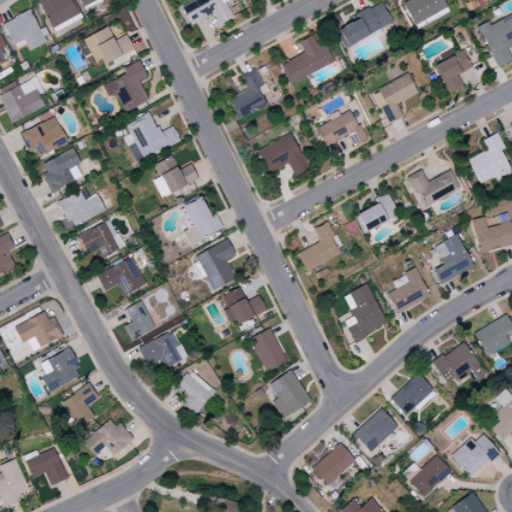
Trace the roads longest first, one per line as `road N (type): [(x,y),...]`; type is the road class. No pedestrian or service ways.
road 1 (residential): [(141,0),(345,403)]
road 2 (tertiary): [(0,159),(122,379),(183,436)]
road 3 (residential): [(264,476),(408,346),(511,282)]
road 4 (residential): [(256,229),(511,91)]
road 5 (residential): [(180,76),(322,0)]
road 6 (tertiary): [(183,436),(264,476),(302,511)]
road 7 (residential): [(69,511),(138,479),(183,436)]
